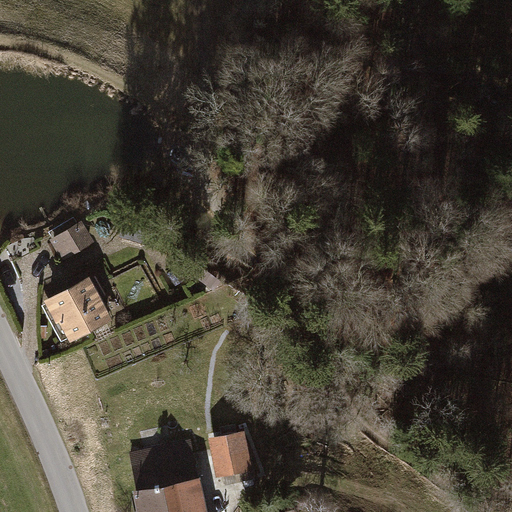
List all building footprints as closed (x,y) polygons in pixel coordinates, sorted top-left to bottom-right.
[(76,233),(50,247),(61,268),(88,254),(76,233)] [(88,278),(46,300),(48,304),(44,306),(63,343),(68,341),(70,345),(112,323),(88,278)] [(250,470),(243,434),(209,440),(216,477),(250,470)] [(129,457),(137,495),(196,483),(188,444),(129,457)] [(204,511),(198,482),(196,483),(137,495),(140,511),(204,511)]
